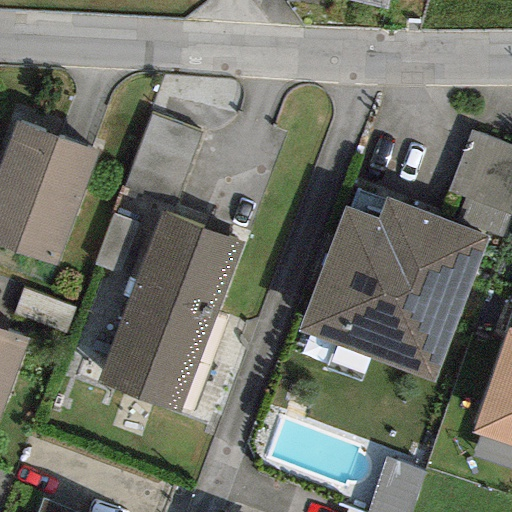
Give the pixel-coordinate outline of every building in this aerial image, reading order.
[(96,150),(15,120),(0,159),(0,245),(53,265),(96,150)] [(504,210),(511,190),(511,142),(475,126),(448,185),(504,210)] [(376,220),(344,207),(299,322),(433,374),(488,235),(386,196),(376,220)] [(241,241),(163,211),(97,379),(175,410),(241,241)] [(511,332),(505,330),(470,435),(511,449),(511,332)] [(0,404),(25,341),(0,331),(0,404)] [(346,511),(405,511),(422,465),(385,453),(366,508),(350,502),(346,511)]
